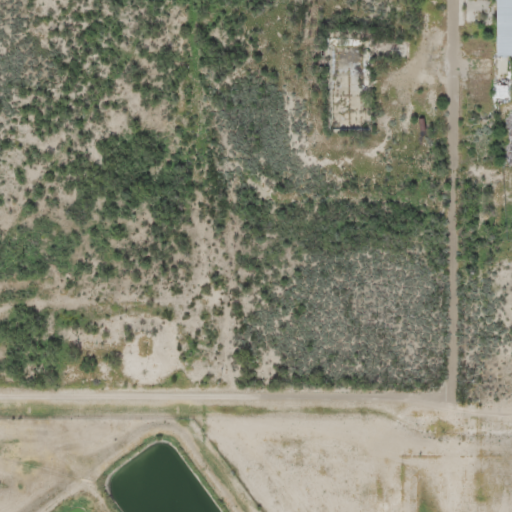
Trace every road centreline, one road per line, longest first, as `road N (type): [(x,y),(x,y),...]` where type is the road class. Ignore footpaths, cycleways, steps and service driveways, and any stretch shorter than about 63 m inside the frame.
road 1 (residential): [(449,398),(0,395)]
road 2 (residential): [(451,398),(456,0)]
